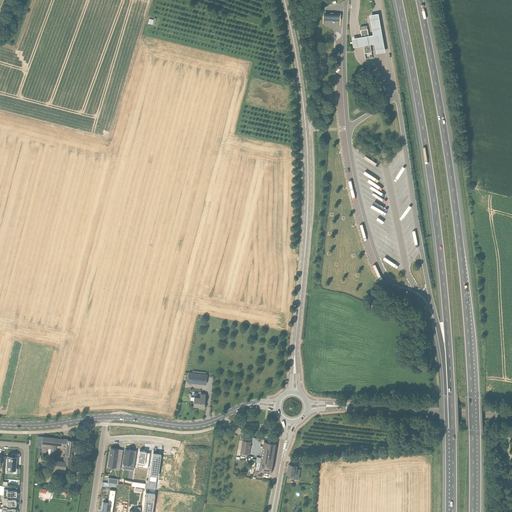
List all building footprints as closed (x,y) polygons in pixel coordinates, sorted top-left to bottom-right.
[(362,35),(352,37),(354,46),(363,44),(370,43),(375,42),(377,52),(386,50),(379,12),(372,13),(370,14),(371,18),(373,33),(368,34),(362,35)] [(327,14),(324,14),(323,21),(327,21),(335,21),(339,22),(339,14),(335,14),(327,14)] [(368,34),(367,28),(360,29),(362,35),(363,44),(365,54),(372,52),(370,43),(368,34)] [(207,374),(188,372),(187,383),(206,385),(207,374)] [(194,397),(193,406),(199,406),(199,408),(203,408),(205,394),(200,394),(199,397),(194,397)] [(38,436),(37,447),(41,447),(42,442),(52,444),(51,449),(51,456),(55,456),(56,445),(61,445),(60,446),(66,447),(65,449),(64,461),(53,460),(52,468),(65,470),(66,465),(71,465),(72,455),(71,455),(73,440),(67,439),(67,440),(62,439),(38,436)] [(241,453),(249,455),(251,442),(243,440),(241,453)] [(261,463),(272,465),(276,443),(264,441),(261,463)] [(111,448),(109,462),(116,463),(115,468),(115,469),(120,470),(122,454),(118,453),(119,449),(118,449),(111,448)] [(125,449),(123,463),(127,464),(126,469),(134,470),(136,453),(132,453),(132,450),(130,450),(125,449)] [(139,450),(137,463),(142,464),(142,468),(148,468),(150,453),(146,452),(146,451),(145,451),(139,450)] [(150,467),(149,474),(150,474),(155,475),(157,475),(160,456),(160,454),(159,454),(152,453),(150,467)] [(16,465),(16,461),(17,461),(18,454),(12,454),(12,456),(7,455),(6,470),(16,470),(16,465)] [(255,471),(255,475),(263,476),(263,472),(271,473),(272,465),(261,463),(259,471),(255,471)] [(287,474),(295,475),(297,465),(289,464),(287,474)] [(145,483),(145,488),(155,489),(156,483),(146,481),(145,483)] [(12,491),(13,487),(13,486),(4,486),(4,488),(3,495),(12,496),(16,496),(17,491),(12,491)] [(101,511),(112,511),(115,490),(110,490),(108,499),(108,503),(104,502),(103,502),(101,510),(101,511)] [(16,505),(16,500),(12,500),(12,496),(3,495),(3,498),(3,504),(12,505),(16,505)] [(143,511),(150,511),(153,500),(145,499),(143,511)] [(117,504),(115,511),(126,511),(128,502),(122,501),(121,505),(117,504)]
